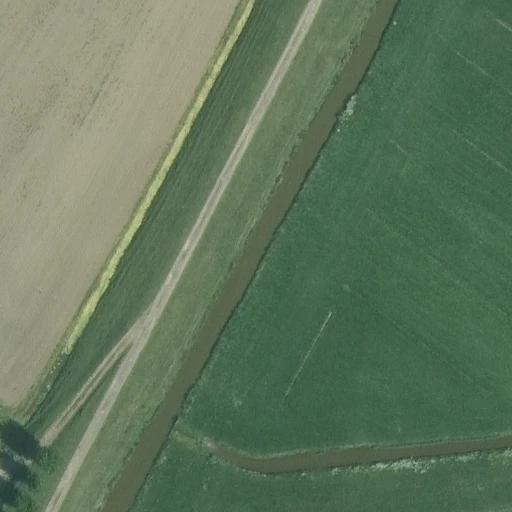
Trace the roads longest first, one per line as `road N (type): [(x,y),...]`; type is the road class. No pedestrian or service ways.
road 1 (track): [(58,511),(321,0)]
road 2 (track): [(154,323),(0,477)]
